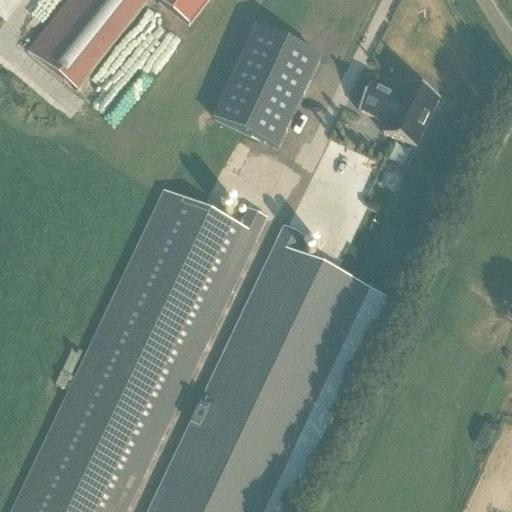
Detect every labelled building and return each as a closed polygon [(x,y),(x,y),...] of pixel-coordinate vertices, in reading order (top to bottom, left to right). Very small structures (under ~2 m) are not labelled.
[(151,0),(70,0),(26,53),(74,94),(151,0)] [(159,0),(157,3),(190,29),(212,0),(159,0)] [(320,77),(256,46),(213,136),(278,166),(292,137),(308,103),(320,77)] [(401,100),(373,87),(360,113),(389,127),(384,137),(416,152),(441,102),(408,86),(401,100)] [(101,93),(89,118),(100,123),(108,107),(113,110),(118,101),(101,93)] [(220,175),(236,181),(248,154),(232,147),(220,175)] [(126,511),(259,240),(260,239),(268,222),(250,213),(242,231),(166,194),(165,194),(166,195),(11,511),(126,511)] [(286,511),(387,300),(296,257),(305,239),(285,229),(276,248),(277,249),(151,511),(286,511)] [(475,467),(482,448),(468,443),(461,463),(475,467)]
